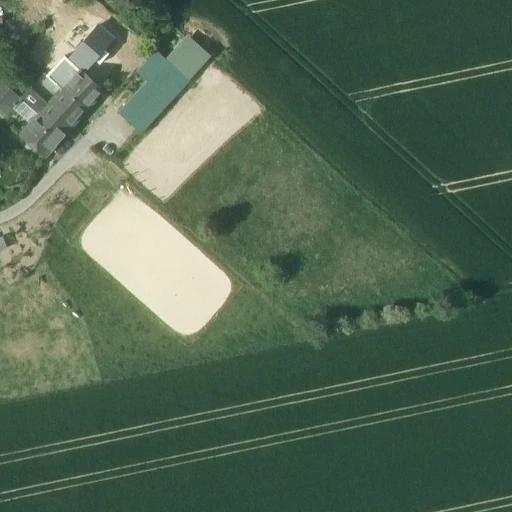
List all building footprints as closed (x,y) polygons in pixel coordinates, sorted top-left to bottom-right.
[(70,58),(84,70),(112,39),(99,27),(70,58)] [(184,41),(119,113),(141,132),(206,61),(184,41)] [(31,89),(72,125),(103,92),(78,70),(62,89),(45,74),(31,89)] [(0,109),(6,115),(20,100),(0,81),(0,109)] [(45,155),(72,125),(31,89),(31,88),(20,100),(38,116),(22,133),(45,155)]
